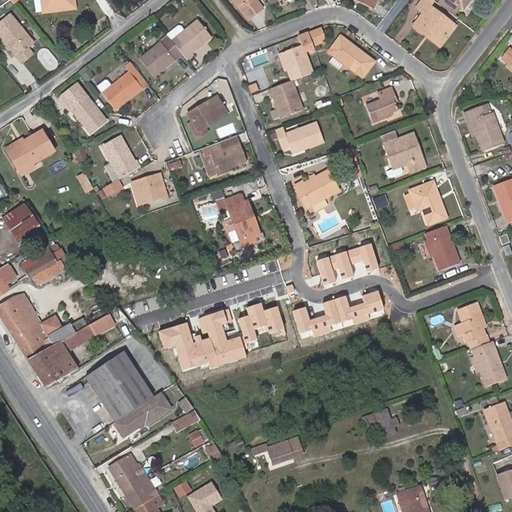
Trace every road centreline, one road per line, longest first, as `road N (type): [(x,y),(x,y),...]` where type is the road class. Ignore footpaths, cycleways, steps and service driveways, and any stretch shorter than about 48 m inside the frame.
road 1 (residential): [(508,272),(409,306),(375,281),(306,293),(296,272),(297,243),(228,54)]
road 2 (residential): [(448,101),(424,69),(343,13),(228,54)]
road 3 (residential): [(0,122),(168,0)]
road 4 (residential): [(448,101),(508,272)]
road 5 (primary): [(0,360),(100,511)]
